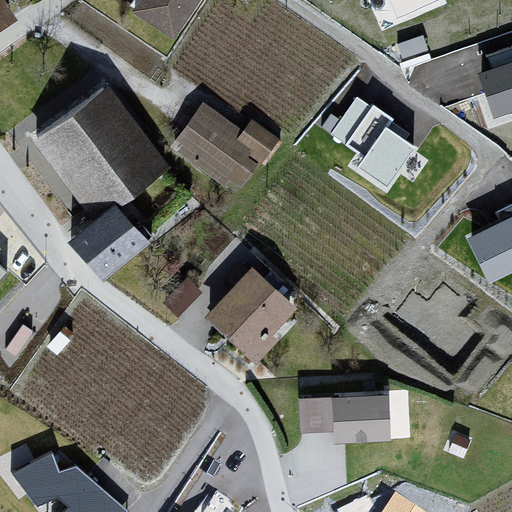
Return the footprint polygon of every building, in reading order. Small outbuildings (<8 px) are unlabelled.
[(0,0),(0,25),(14,18),(3,0),(0,0)] [(131,0),(124,12),(167,42),(195,0),(131,0)] [(511,62),(479,74),(494,117),(511,111),(511,62)] [(101,87),(28,138),(84,216),(115,204),(162,169),(101,87)] [(198,102),(167,144),(222,186),(239,189),(274,140),(248,123),(235,134),(198,102)] [(387,187),(414,147),(386,128),(392,118),(373,105),(346,145),(364,157),(357,167),(387,187)] [(500,215),(511,210),(511,200),(496,207),(500,215)] [(115,204),(67,242),(108,278),(151,247),(115,204)] [(511,217),(469,238),(490,282),(511,271),(511,217)] [(241,266),(197,315),(247,363),(269,344),(266,331),(289,306),(241,266)] [(181,307),(197,284),(186,276),(170,299),(181,307)] [(391,439),(389,395),(299,400),(301,433),(334,431),(334,442),(391,439)] [(52,451),(13,474),(37,505),(57,497),(69,507),(64,511),(126,511),(127,511),(75,467),(58,472),(52,451)] [(338,506),(341,511),(376,511),(365,491),(338,506)] [(425,511),(395,492),(381,511),(425,511)]
